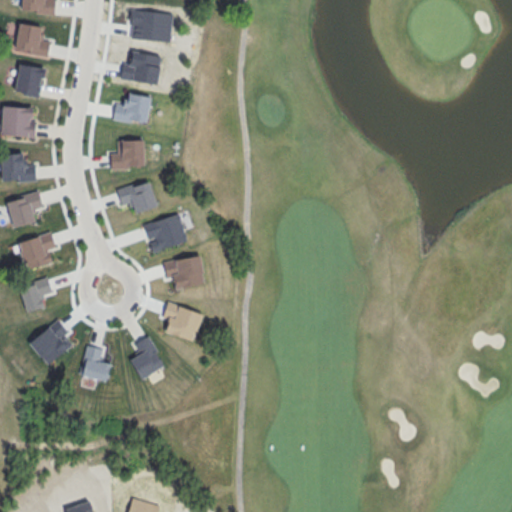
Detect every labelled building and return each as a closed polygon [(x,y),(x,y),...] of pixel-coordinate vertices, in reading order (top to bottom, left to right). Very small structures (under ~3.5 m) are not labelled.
[(20,23),(15,47),(42,52),(47,27),(20,23)] [(19,63),(44,67),(38,98),(13,92),(19,63)] [(2,104),(1,133),(32,137),(34,107),(2,104)] [(0,152),(21,150),(22,156),(26,156),(26,163),(34,162),(36,179),(17,180),(16,178),(2,179),(0,152)] [(148,180),(156,205),(134,213),(126,186),(148,180)] [(4,198),(12,227),(35,221),(31,208),(41,205),(37,189),(4,198)] [(177,212),(187,239),(152,252),(142,223),(177,212)] [(16,242),(26,268),(52,260),(48,248),(55,245),(50,230),(16,242)] [(19,288),(34,283),(42,305),(26,310),(19,288)] [(131,343),(137,354),(129,358),(140,378),(164,365),(148,335),(131,343)] [(106,380),(110,362),(100,359),(103,348),(86,344),(79,373),(106,380)]
